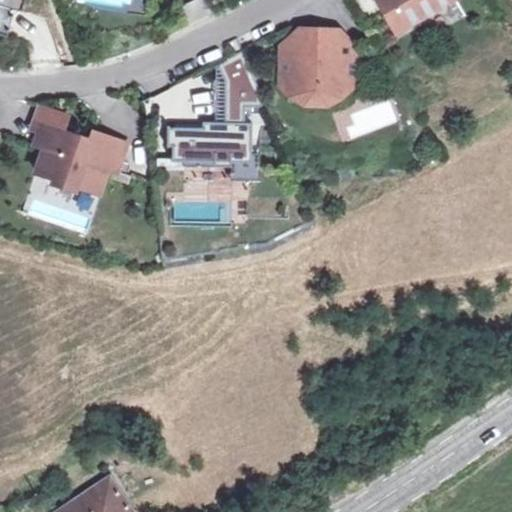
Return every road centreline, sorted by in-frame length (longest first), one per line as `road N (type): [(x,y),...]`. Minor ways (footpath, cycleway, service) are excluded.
road 1 (residential): [(283,0),(116,79),(0,88)]
road 2 (secondary): [(368,511),(511,414)]
